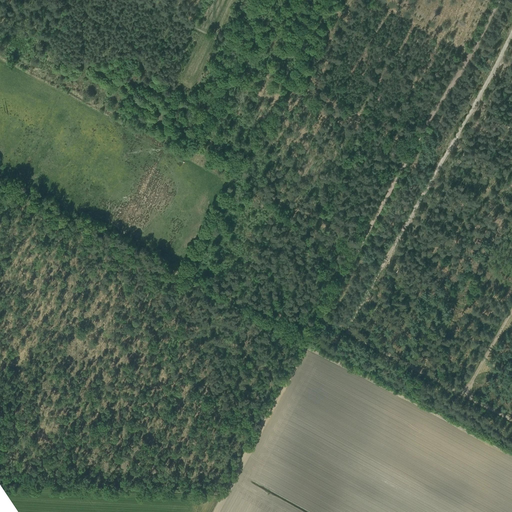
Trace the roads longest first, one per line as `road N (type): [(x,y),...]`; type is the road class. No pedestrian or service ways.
road 1 (track): [(306,341),(498,0)]
road 2 (track): [(511,30),(348,332)]
road 3 (track): [(306,341),(511,453)]
road 4 (track): [(511,419),(319,318)]
road 5 (track): [(214,511),(306,341)]
